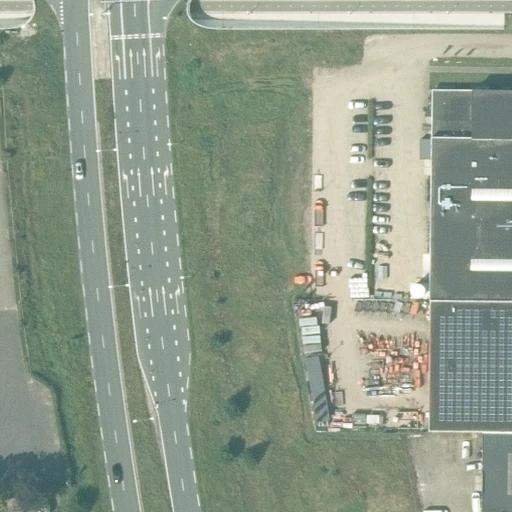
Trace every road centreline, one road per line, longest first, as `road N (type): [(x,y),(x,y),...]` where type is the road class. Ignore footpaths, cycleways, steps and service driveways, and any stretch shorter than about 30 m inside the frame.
road 1 (primary): [(190,511),(148,203),(135,0)]
road 2 (primary): [(78,0),(108,391),(129,511)]
